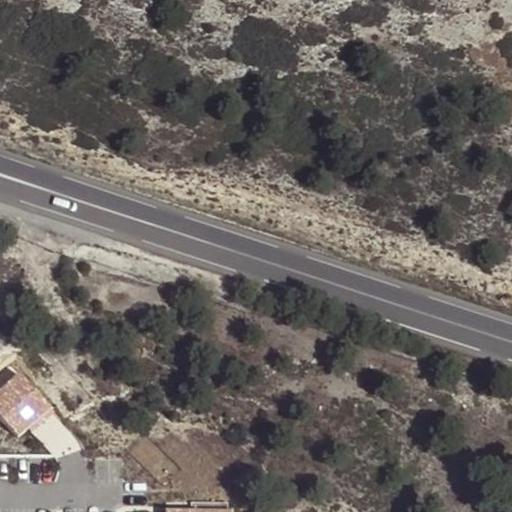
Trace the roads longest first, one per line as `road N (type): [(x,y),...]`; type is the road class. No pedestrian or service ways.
road 1 (secondary): [(0,184),(511,350)]
road 2 (secondary): [(511,332),(166,219)]
road 3 (secondary): [(166,219),(0,164)]
